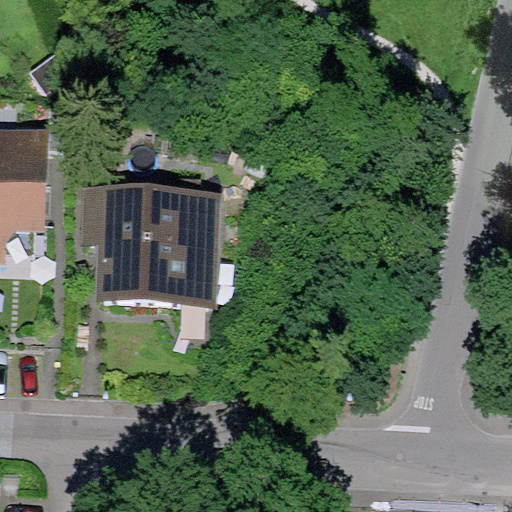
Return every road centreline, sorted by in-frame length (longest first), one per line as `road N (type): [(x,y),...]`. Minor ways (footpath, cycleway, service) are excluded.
road 1 (residential): [(421,463),(511,124)]
road 2 (residential): [(78,452),(421,463)]
